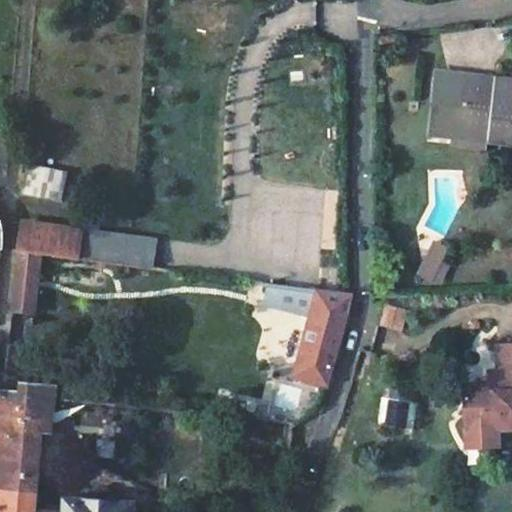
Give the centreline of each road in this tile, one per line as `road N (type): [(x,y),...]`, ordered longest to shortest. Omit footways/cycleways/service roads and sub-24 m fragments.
road 1 (residential): [(289,511),(360,280),(362,27)]
road 2 (residential): [(362,27),(511,9)]
